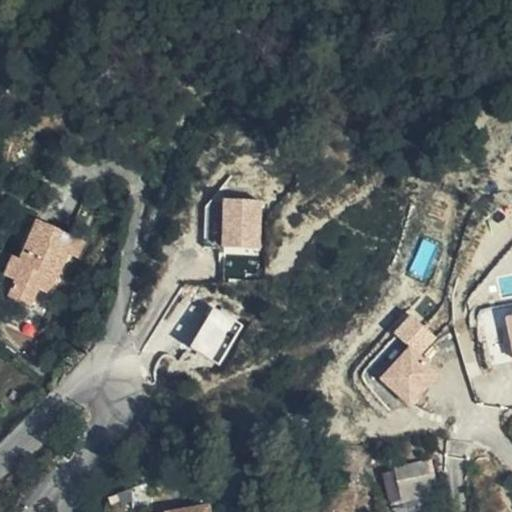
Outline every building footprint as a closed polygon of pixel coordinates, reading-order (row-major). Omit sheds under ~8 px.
[(84,228),(92,212),(52,194),(30,236),(37,239),(28,254),(18,272),(42,283),(53,266),(59,270),(67,254),(72,255),(84,228)] [(265,249),(264,198),(227,199),(228,274),(241,274),(240,249),(265,249)] [(100,216),(92,212),(84,228),(93,232),(100,216)] [(37,239),(30,236),(22,232),(13,247),(28,254),(37,239)] [(446,373),(425,353),(441,337),(415,312),(396,331),(413,347),(383,378),(413,407),(446,373)] [(490,350),(511,347),(511,344),(509,320),(486,324),(490,350)] [(398,337),(368,371),(379,381),(409,346),(398,337)] [(395,511),(430,511),(439,510),(426,459),(385,470),(395,511)] [(230,484),(161,497),(159,497),(162,511),(235,511),(232,493),(230,484)]
